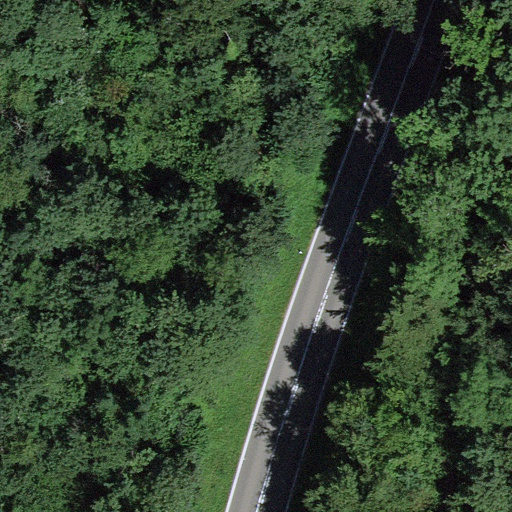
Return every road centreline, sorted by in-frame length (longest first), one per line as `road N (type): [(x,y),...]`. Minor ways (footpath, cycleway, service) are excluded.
road 1 (secondary): [(251,511),(426,0)]
road 2 (track): [(448,511),(494,153),(495,37),(481,0)]
